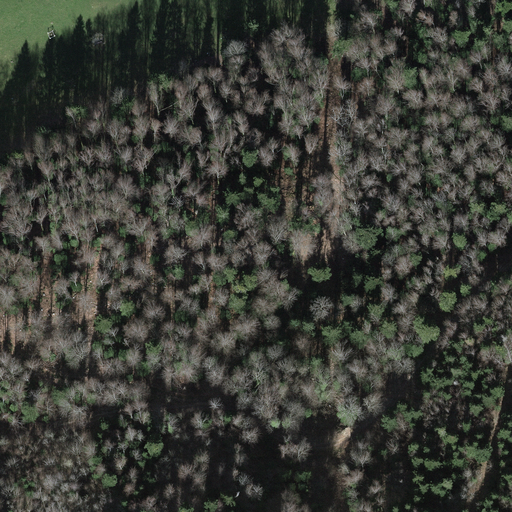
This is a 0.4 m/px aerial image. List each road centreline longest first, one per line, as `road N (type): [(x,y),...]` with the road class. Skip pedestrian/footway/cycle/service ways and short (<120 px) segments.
road 1 (track): [(0,438),(207,404),(309,445),(346,440),(405,385),(511,259)]
road 2 (track): [(8,324),(16,355),(47,374),(207,404)]
road 3 (track): [(473,511),(511,386)]
